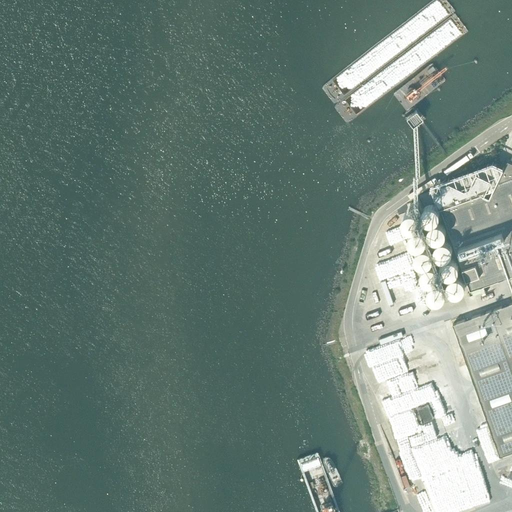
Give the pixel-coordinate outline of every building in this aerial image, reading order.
[(495,164),(493,169),(488,167),(451,181),(451,182),(443,185),(445,190),(436,193),(440,204),(467,280),(471,290),(511,274),(511,161),(508,160),(504,169),(495,164)] [(423,217),(428,222),(435,221),(440,216),(440,209),(435,204),(427,204),(422,209),(423,217)] [(403,224),(408,229),(416,229),(421,223),(420,216),(415,211),(408,211),(403,217),(403,224)] [(428,235),(433,240),(441,239),(445,234),(445,227),(440,222),(432,222),(428,227),(428,235)] [(409,242),(414,246),(421,246),(426,241),(426,233),(421,229),(413,229),(408,234),(409,242)] [(435,254),(441,258),(448,258),(453,253),(453,245),(447,241),(440,241),(435,246),(435,254)] [(415,260),(421,265),(428,264),(433,259),(433,252),(427,247),(420,247),(415,253),(415,260)] [(442,271),(447,276),(454,276),(459,270),(459,263),(454,258),(446,258),(441,264),(442,271)] [(422,277),(427,282),(434,282),(439,277),(439,269),(434,264),(426,265),(421,270),(422,277)] [(448,289),(454,294),(461,293),(466,288),(465,281),(460,276),(453,276),(448,281),(448,289)] [(428,295),(433,300),(440,300),(445,294),(445,287),(440,282),(432,283),(427,288),(428,295)] [(511,302),(453,323),(500,456),(511,451),(511,302)] [(376,337),(394,397),(457,379),(439,319),(376,337)] [(440,389),(431,393),(439,413),(459,405),(457,400),(446,404),(440,389)] [(428,404),(417,408),(422,422),(433,418),(428,404)] [(455,437),(416,450),(435,508),(463,499),(458,484),(447,487),(443,477),(487,463),(479,438),(458,445),(455,437)]
